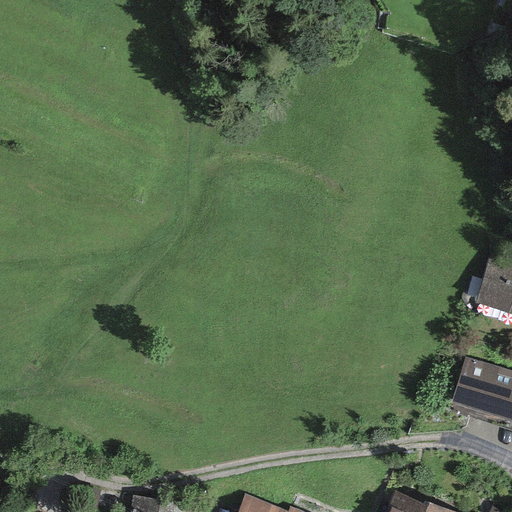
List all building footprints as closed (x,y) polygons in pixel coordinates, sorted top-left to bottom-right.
[(511,260),(493,255),(481,300),(511,307),(511,260)] [(511,376),(468,363),(454,409),(511,426),(511,425),(511,376)] [(453,511),(399,492),(391,511),(453,511)] [(293,511),(247,495),(240,511),(293,511)] [(182,511),(184,507),(137,499),(135,511),(182,511)]
